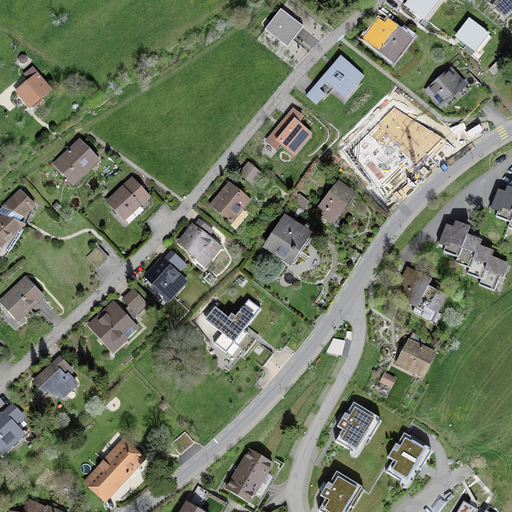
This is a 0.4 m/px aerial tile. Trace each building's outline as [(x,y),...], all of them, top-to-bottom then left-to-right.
[(424,19),(438,0),(410,0),(406,5),(424,19)] [(511,5),(511,0),(498,0),(493,7),(502,15),(511,5)] [(287,48),(303,27),(281,10),(264,30),(287,48)] [(457,37),(475,51),(487,34),(469,21),(457,37)] [(375,27),(366,39),(380,51),(382,49),(394,59),(409,39),(388,23),(381,32),(375,27)] [(325,94),(317,88),(324,80),(344,99),(364,76),(341,56),(334,64),(336,66),(317,87),(315,86),(306,96),(316,104),(325,94)] [(497,62),(489,70),(494,75),(502,67),(497,62)] [(451,71),(427,92),(440,106),(464,86),(451,71)] [(37,76),(18,91),(29,105),(39,96),(41,98),(50,91),(37,76)] [(289,116),(267,142),(274,147),(279,142),(291,152),(307,132),(289,116)] [(74,149),(72,150),(63,158),(64,160),(57,166),(74,183),(97,161),(81,144),(75,150),(74,149)] [(249,164),(240,175),(251,184),(260,173),(249,164)] [(142,222),(153,212),(143,202),(148,197),(147,196),(132,180),(129,182),(127,180),(118,189),(120,191),(108,202),(127,223),(135,215),(142,222)] [(229,183),(211,205),(231,222),(249,200),(229,183)] [(332,191),(321,205),(327,209),(325,211),(334,218),(351,196),(339,187),(334,193),(332,191)] [(511,191),(500,187),(491,209),(498,212),(496,217),(510,222),(508,228),(511,229),(511,191)] [(148,197),(143,202),(153,212),(163,201),(153,191),(147,196),(148,197)] [(31,207),(20,194),(5,209),(2,207),(0,209),(0,213),(6,216),(0,221),(0,242),(1,244),(22,224),(19,222),(24,218),(21,216),(31,207)] [(308,203),(299,195),(295,201),(304,208),(308,203)] [(288,217),(285,221),(285,220),(267,247),(294,264),(311,238),(289,224),(292,219),(288,217)] [(195,228),(193,227),(180,243),(197,258),(199,256),(209,261),(219,247),(207,237),(212,231),(200,222),(195,228)] [(503,276),(508,264),(490,257),(492,252),(479,246),(481,241),(467,236),(469,230),(448,222),(439,244),(446,247),(444,252),(457,257),(455,263),(469,268),(467,273),(481,279),(479,284),(494,290),(500,275),(503,276)] [(96,247),(86,257),(97,268),(107,259),(96,247)] [(164,263),(162,261),(147,277),(149,279),(144,283),(148,288),(153,284),(161,292),(164,289),(173,295),(185,282),(169,267),(172,264),(180,271),(186,265),(173,253),(164,263)] [(441,314),(436,312),(445,295),(428,287),(430,283),(408,271),(394,297),(415,307),(413,312),(436,324),(441,314)] [(25,279),(2,300),(19,319),(30,308),(28,306),(40,295),(25,279)] [(134,291),(124,300),(136,314),(146,304),(134,291)] [(215,307),(205,320),(222,334),(214,343),(226,353),(234,343),(246,352),(256,340),(244,331),(261,309),(245,297),(232,314),(228,311),(225,315),(215,307)] [(114,306),(92,326),(110,345),(122,333),(127,338),(136,330),(114,306)] [(421,375),(433,352),(409,340),(404,350),(402,349),(400,353),(402,354),(397,363),(421,375)] [(60,359),(35,382),(40,388),(44,385),(51,392),(55,389),(62,397),(76,384),(68,375),(72,372),(60,359)] [(385,374),(381,382),(389,386),(393,378),(385,374)] [(379,418),(354,403),(346,415),(345,414),(337,427),(343,430),(335,442),(350,451),(350,454),(352,457),(355,458),(358,456),(363,447),(362,447),(368,438),(370,439),(381,421),(378,420),(379,418)] [(24,419),(22,417),(23,416),(12,405),(0,416),(0,446),(5,451),(22,435),(15,427),(24,419)] [(430,449),(404,433),(397,444),(396,444),(388,457),(393,461),(386,472),(401,481),(400,484),(402,488),(406,488),(409,487),(414,478),(412,477),(418,468),(421,470),(431,452),(429,450),(430,449)] [(85,484),(104,501),(144,458),(123,441),(99,468),(89,460),(79,472),(89,480),(85,484)] [(250,450),(226,489),(249,502),(272,464),(250,450)] [(325,499),(318,510),(320,511),(347,511),(350,507),(353,508),(364,490),(361,489),(362,487),(337,472),(330,484),(328,483),(320,496),(325,499)] [(202,511),(187,503),(181,511),(223,511),(228,504),(220,499),(211,511),(202,511)] [(23,511),(53,511),(29,500),(23,511)] [(463,501),(456,511),(489,511),(485,510),(483,511),(475,511),(477,509),(463,501)]
